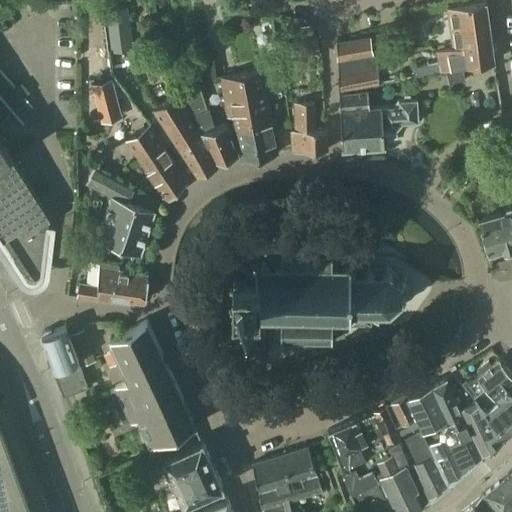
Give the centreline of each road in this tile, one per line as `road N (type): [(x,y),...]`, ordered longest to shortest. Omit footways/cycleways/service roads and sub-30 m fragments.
road 1 (residential): [(219,417),(187,367),(159,296),(166,245),(185,205),(223,176),(334,164),(410,185),(456,222),(496,316)]
road 2 (residential): [(496,316),(469,345),(412,380),(337,412),(298,424),(219,417)]
road 3 (tertiary): [(70,511),(3,324)]
